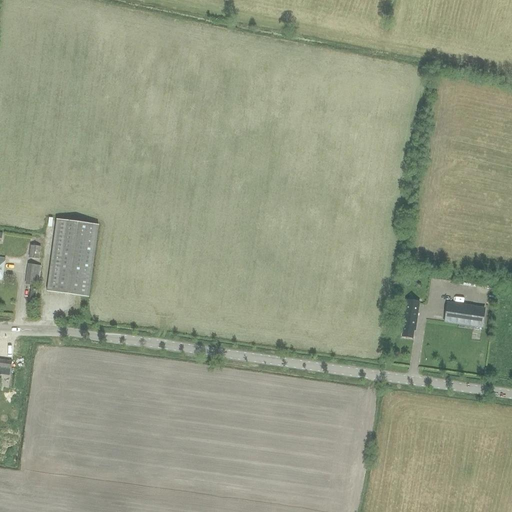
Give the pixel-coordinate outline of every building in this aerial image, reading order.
[(47,292),(89,298),(98,226),(56,220),(47,292)] [(29,258),(39,259),(40,247),(30,246),(29,258)] [(25,285),(38,287),(41,266),(28,265),(25,285)] [(414,328),(415,328),(419,303),(406,301),(402,329),(403,329),(402,337),(412,338),(414,328)] [(447,303),(444,323),(470,326),(473,306),(447,303)] [(24,350),(24,342),(11,341),(10,349),(24,350)] [(0,372),(10,374),(12,361),(0,359),(0,372)]
